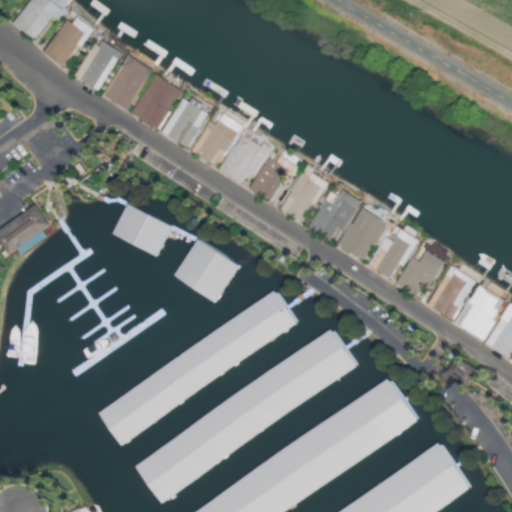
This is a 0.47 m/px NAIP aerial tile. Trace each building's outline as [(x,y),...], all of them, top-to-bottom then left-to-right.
[(49,16),(55,21),(70,1),(68,0),(30,0),(12,25),(33,39),(49,16)] [(65,20),(41,53),(61,67),(77,45),(80,48),(92,30),(75,18),(71,25),(65,20)] [(100,92),(119,51),(100,42),(81,83),(100,92)] [(156,130),(181,91),(155,75),(130,114),(156,130)] [(188,148),(207,113),(180,99),(162,135),(188,148)] [(240,125),(221,114),(215,125),(208,122),(192,153),(218,167),(240,125)] [(251,180),(268,150),(241,134),(219,171),(241,183),(245,176),(251,180)] [(272,204),(293,166),(278,158),(275,162),(267,157),(248,190),(272,204)] [(280,211),(300,221),(309,203),(315,206),(327,182),(310,174),(308,179),(298,174),(280,211)] [(308,228),(334,244),(360,202),(341,191),(337,198),(330,193),(308,228)] [(0,234),(37,207),(54,229),(12,258),(0,241),(0,234)] [(364,262),(387,223),(359,208),(337,246),(364,262)] [(418,241),(400,230),(393,242),(385,238),(368,267),(389,280),(398,264),(403,267),(418,241)] [(239,266),(198,240),(184,262),(190,262),(197,251),(203,251),(203,258),(207,258),(207,265),(210,265),(213,261),(222,261),(222,275),(214,287),(214,279),(211,279),(203,291),(196,291),(216,303),(239,266)] [(412,258),(395,285),(419,299),(442,261),(426,251),(419,262),(412,258)] [(476,282),(451,266),(426,304),(450,321),(476,282)] [(483,340),(504,301),(476,286),(455,326),(483,340)] [(510,360),(511,356),(511,305),(509,304),(484,344),(510,360)] [(416,422),(389,380),(336,414),(337,420),(346,434),(353,433),(356,427),(365,426),(378,418),(381,417),(378,412),(397,409),(399,417),(393,421),(394,428),(389,431),(390,437),(382,438),(385,442),(416,422)]
